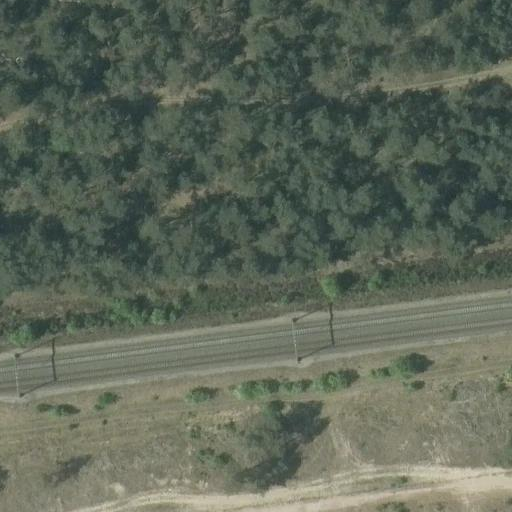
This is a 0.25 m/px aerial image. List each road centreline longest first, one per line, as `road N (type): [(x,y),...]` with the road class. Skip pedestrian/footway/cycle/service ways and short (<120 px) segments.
road 1 (track): [(0,128),(98,105),(386,94),(511,71)]
road 2 (track): [(95,511),(155,499),(273,495),(409,470),(511,469)]
